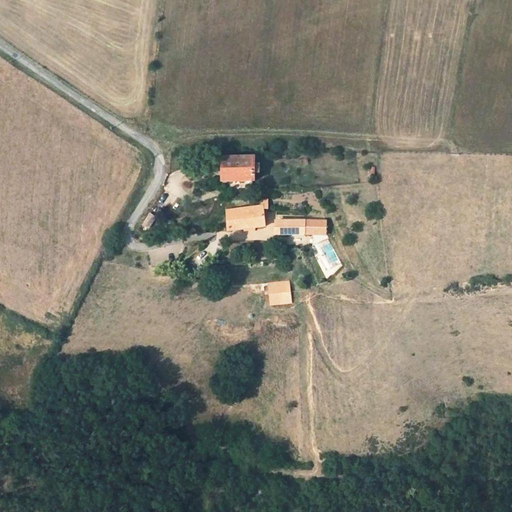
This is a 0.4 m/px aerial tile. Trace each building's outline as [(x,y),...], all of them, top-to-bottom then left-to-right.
[(223,183),(227,183),(255,184),(255,160),(223,159),(223,183)] [(255,192),(255,184),(227,183),(227,191),(255,192)] [(230,210),(229,230),(265,228),(262,212),(267,210),(266,201),(257,201),(257,209),(230,210)] [(276,222),(277,236),(319,232),(317,217),(276,222)] [(267,282),(269,305),(292,304),(290,281),(267,282)]
